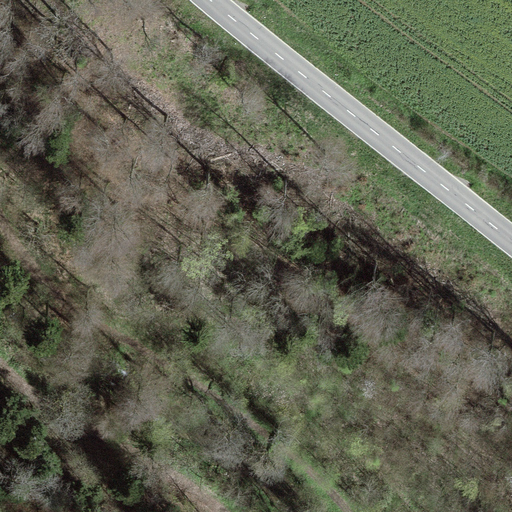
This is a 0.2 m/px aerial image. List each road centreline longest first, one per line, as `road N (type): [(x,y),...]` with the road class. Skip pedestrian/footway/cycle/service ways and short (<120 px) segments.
road 1 (tertiary): [(209,0),(511,240)]
road 2 (track): [(228,511),(54,407),(0,362)]
